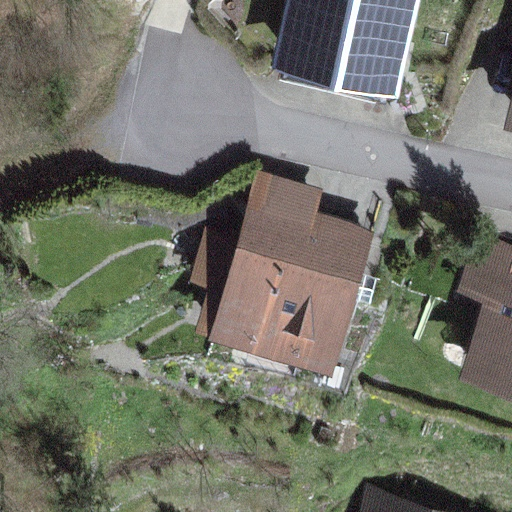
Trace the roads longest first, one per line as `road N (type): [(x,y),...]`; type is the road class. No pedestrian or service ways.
road 1 (residential): [(511,183),(192,115)]
road 2 (track): [(192,115),(0,147)]
